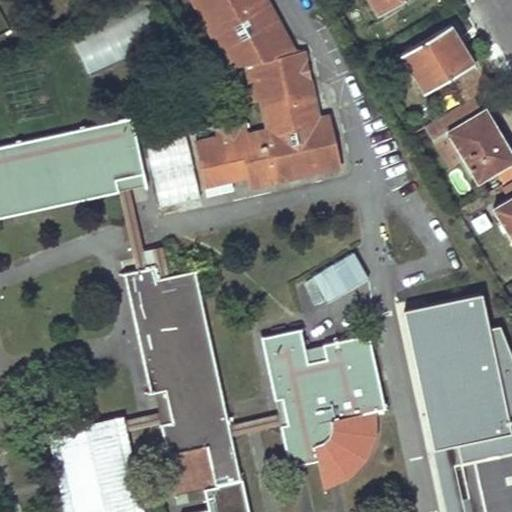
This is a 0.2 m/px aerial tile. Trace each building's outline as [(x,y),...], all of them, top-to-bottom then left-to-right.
[(191,0),(224,60),(242,56),(245,72),(289,48),(263,0),(191,0)] [(367,0),(376,15),(402,0),(367,0)] [(87,72),(161,39),(145,4),(71,37),(87,72)] [(449,24),(400,53),(423,91),(472,62),(464,50),(449,24)] [(209,118),(212,128),(190,132),(204,196),(231,190),(229,183),(251,178),(271,182),(327,169),(325,163),(338,160),(330,123),(317,125),(316,118),(307,81),(305,79),(298,80),(296,68),(303,61),(301,51),(291,53),(289,48),(245,72),(250,92),(257,90),(264,119),(243,124),(240,111),(209,118)] [(305,79),(307,81),(303,61),(296,68),(298,80),(305,79)] [(483,109),(447,131),(477,182),(511,162),(497,138),(500,136),(493,126),(483,109)] [(451,112),(437,122),(442,131),(458,122),(451,112)] [(317,125),(330,123),(328,115),(316,118),(317,125)] [(141,173),(133,134),(130,118),(0,145),(0,215),(117,191),(114,179),(141,173)] [(197,198),(182,135),(143,144),(157,207),(197,198)] [(340,166),(338,160),(325,163),(327,169),(340,166)] [(152,275),(164,272),(158,245),(141,248),(128,188),(144,185),(141,173),(114,179),(117,191),(133,266),(149,263),(152,275)] [(511,195),(493,207),(511,238),(511,195)] [(321,303),(369,276),(354,249),(306,277),(321,303)] [(149,263),(133,266),(119,269),(146,388),(162,386),(169,416),(153,419),(168,488),(234,474),(226,432),(223,419),(190,267),(164,272),(152,275),(149,263)] [(511,511),(511,346),(502,321),(491,325),(483,288),(405,305),(447,511),(511,511)] [(299,344),(295,325),(254,334),(268,395),(276,394),(282,420),(274,422),(282,463),(312,457),(317,482),(322,480),(328,478),(334,475),(341,472),(346,468),(350,463),(353,459),(356,455),(359,450),(361,446),(364,441),(366,436),(367,433),(367,429),(369,424),(368,419),(366,408),(379,405),(363,331),(318,340),(321,355),(302,359),(299,344)] [(318,340),(299,344),(302,359),(321,355),(318,340)] [(62,367),(73,421),(85,419),(73,365),(62,367)] [(162,386),(146,388),(150,409),(117,415),(120,426),(153,419),(169,416),(162,386)] [(271,409),(223,419),(226,432),(274,422),(282,420),(276,394),(268,395),(271,409)] [(139,511),(120,426),(117,415),(117,412),(85,419),(73,421),(41,428),(44,439),(59,511),(139,511)] [(0,448),(44,439),(41,428),(2,437),(0,428),(0,448)]
